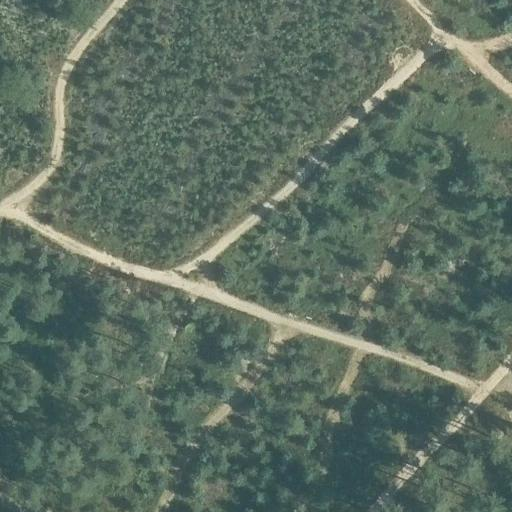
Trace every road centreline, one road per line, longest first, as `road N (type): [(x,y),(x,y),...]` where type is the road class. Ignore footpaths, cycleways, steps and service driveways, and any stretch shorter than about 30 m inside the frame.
road 1 (track): [(0,204),(35,187),(65,68),(122,0)]
road 2 (track): [(511,361),(373,511)]
road 3 (track): [(413,0),(511,88)]
